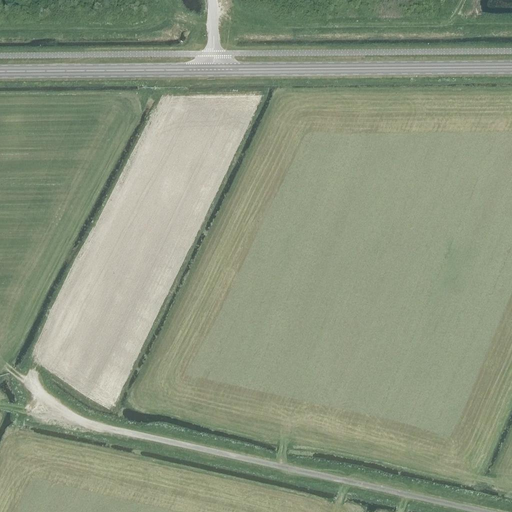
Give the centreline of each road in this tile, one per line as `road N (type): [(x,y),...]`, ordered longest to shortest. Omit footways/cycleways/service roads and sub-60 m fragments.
road 1 (primary): [(0,71),(511,67)]
road 2 (track): [(484,511),(95,425),(1,364)]
